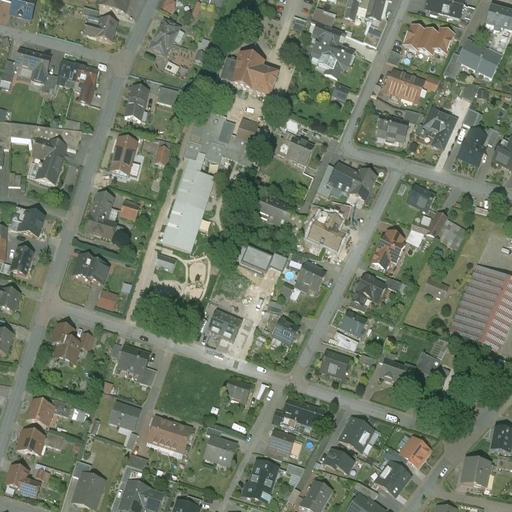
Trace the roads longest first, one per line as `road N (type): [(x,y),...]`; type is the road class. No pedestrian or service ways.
road 1 (residential): [(45,304),(290,382)]
road 2 (residential): [(45,304),(124,62)]
road 3 (residential): [(290,382),(400,166)]
road 4 (residential): [(400,166),(359,155),(347,142),(404,0)]
road 5 (residential): [(290,382),(461,444)]
road 6 (residential): [(0,447),(45,304)]
road 7 (residential): [(221,511),(280,388),(290,382)]
road 8 (residential): [(0,29),(124,62)]
